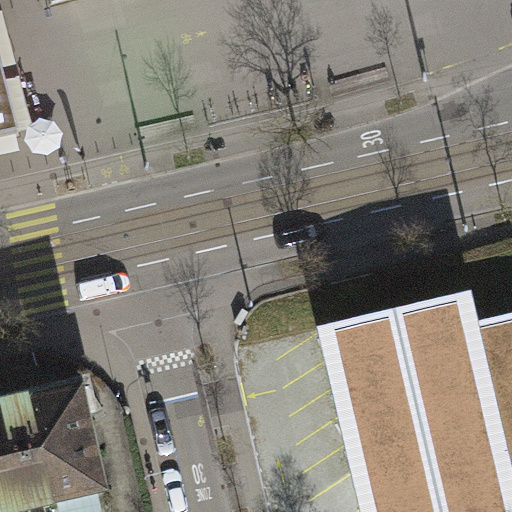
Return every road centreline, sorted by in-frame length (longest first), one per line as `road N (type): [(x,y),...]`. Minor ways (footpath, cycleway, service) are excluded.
road 1 (secondary): [(458,161),(141,233)]
road 2 (residential): [(198,511),(141,233)]
road 3 (secondary): [(141,233),(0,269)]
